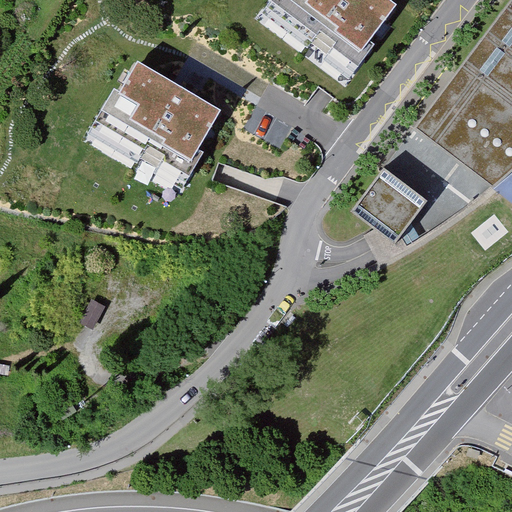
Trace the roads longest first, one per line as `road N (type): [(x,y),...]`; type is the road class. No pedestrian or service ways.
road 1 (residential): [(0,472),(121,445),(181,404),(262,322),(291,262)]
road 2 (residential): [(468,0),(311,199),(291,262)]
road 3 (secondary): [(511,304),(322,511)]
road 4 (secondary): [(372,511),(511,358)]
